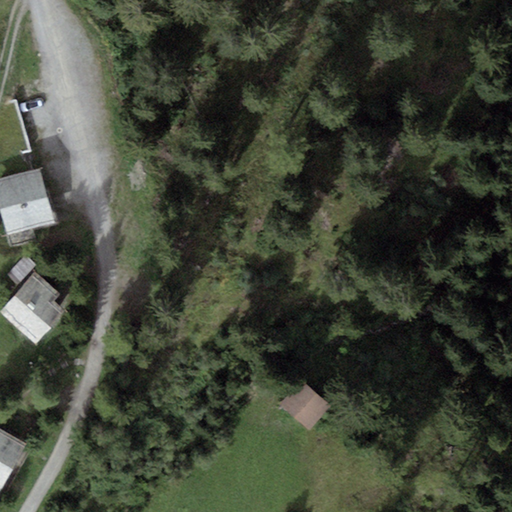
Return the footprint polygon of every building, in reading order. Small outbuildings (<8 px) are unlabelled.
[(0,160),(31,152),(16,100),(0,104),(0,160)] [(38,171),(0,180),(0,207),(7,234),(51,223),(38,171)] [(34,274),(0,313),(36,344),(65,310),(51,299),(56,293),(34,274)] [(332,407),(302,381),(281,404),(311,430),(332,407)] [(0,487),(25,443),(0,429),(0,487)]
